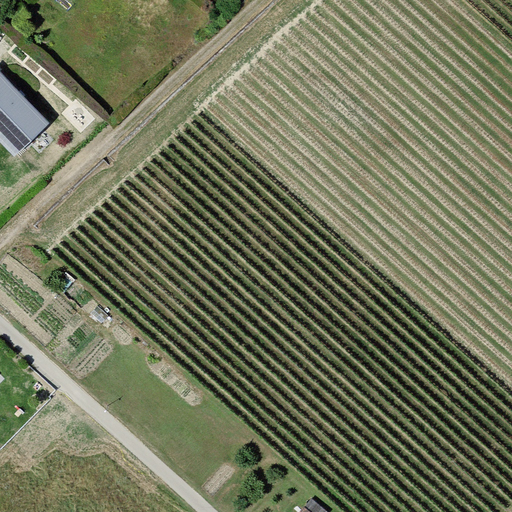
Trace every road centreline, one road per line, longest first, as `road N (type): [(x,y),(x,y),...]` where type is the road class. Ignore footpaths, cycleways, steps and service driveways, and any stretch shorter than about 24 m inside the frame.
road 1 (unknown): [(258,0),(15,228),(0,252)]
road 2 (residential): [(207,511),(0,324)]
